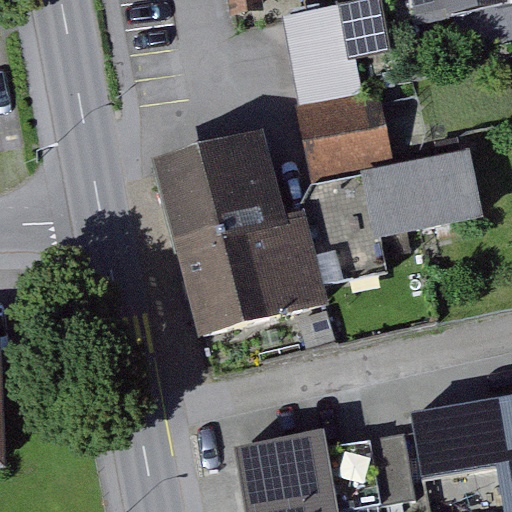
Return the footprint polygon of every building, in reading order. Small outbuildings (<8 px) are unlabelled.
[(506,0),(424,0),(428,17),(506,0)] [(371,4),(302,18),(349,249),(484,221),(468,143),(402,157),(371,4)] [(267,148),(162,173),(207,355),(339,323),(316,230),(289,236),(267,148)] [(18,347),(0,346),(0,467),(20,467),(18,347)] [(511,511),(511,398),(422,419),(436,485),(501,471),(510,511),(511,511)] [(340,511),(328,441),(248,455),(257,511),(340,511)]
